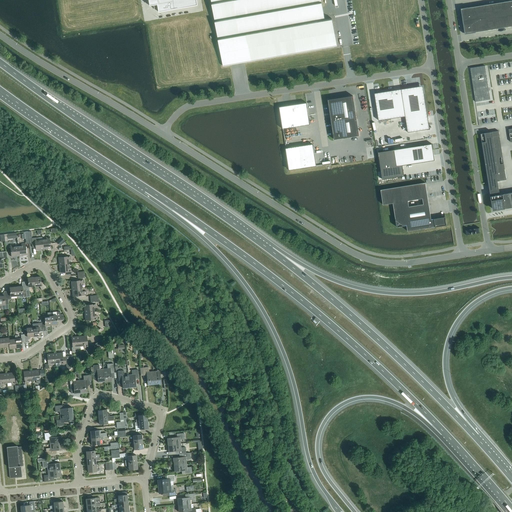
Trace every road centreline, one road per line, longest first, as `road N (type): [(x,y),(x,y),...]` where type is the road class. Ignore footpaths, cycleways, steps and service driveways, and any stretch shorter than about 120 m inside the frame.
road 1 (trunk): [(147,189),(302,300),(446,435)]
road 2 (trunk): [(147,189),(207,240),(268,320),(292,377),(312,472),(339,511)]
road 3 (tertiary): [(461,254),(401,263),(362,257),(162,135)]
road 4 (trunk): [(270,250),(0,62)]
road 5 (unclassified): [(162,135),(192,104),(431,67)]
road 6 (trunk): [(476,437),(388,348),(270,250)]
road 7 (trunk): [(511,277),(384,292),(270,250)]
road 8 (trunk): [(355,511),(317,454),(335,408),(377,397),(446,435)]
road 9 (residential): [(143,477),(159,411),(96,392),(75,444),(78,483)]
road 10 (tertiary): [(162,135),(0,35)]
road 11 (trunk): [(476,437),(449,390),(446,344),(468,307),(511,288)]
road 12 (unclassified): [(431,67),(461,254)]
road 13 (unclassified): [(459,63),(488,250)]
road 14 (residential): [(0,360),(26,355),(69,316),(42,267),(0,282)]
road 15 (trunk): [(0,89),(147,189)]
road 16 (unknown): [(351,91),(360,138),(352,145),(327,140),(321,101),(332,94)]
